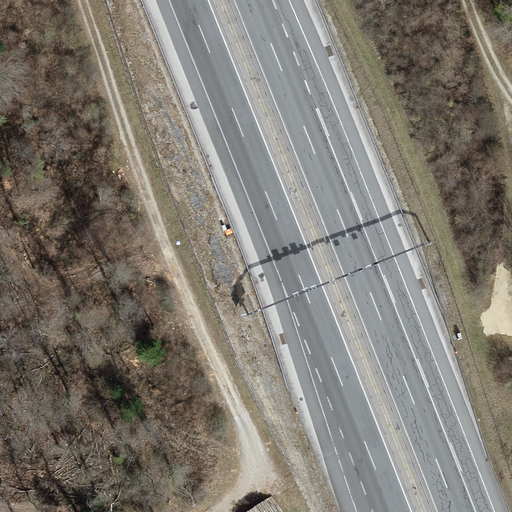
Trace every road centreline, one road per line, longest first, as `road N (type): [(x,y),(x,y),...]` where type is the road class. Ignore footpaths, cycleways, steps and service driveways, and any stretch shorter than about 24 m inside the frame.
road 1 (track): [(207,511),(235,496),(254,453),(85,0)]
road 2 (motorway): [(187,0),(391,511)]
road 3 (motorway): [(455,511),(252,0)]
